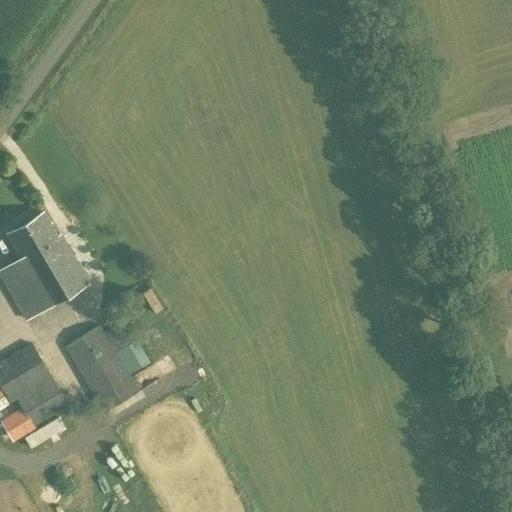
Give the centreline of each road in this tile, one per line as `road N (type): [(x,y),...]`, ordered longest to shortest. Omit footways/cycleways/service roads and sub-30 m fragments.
road 1 (unclassified): [(511,472),(377,0)]
road 2 (unclassified): [(0,124),(90,0)]
